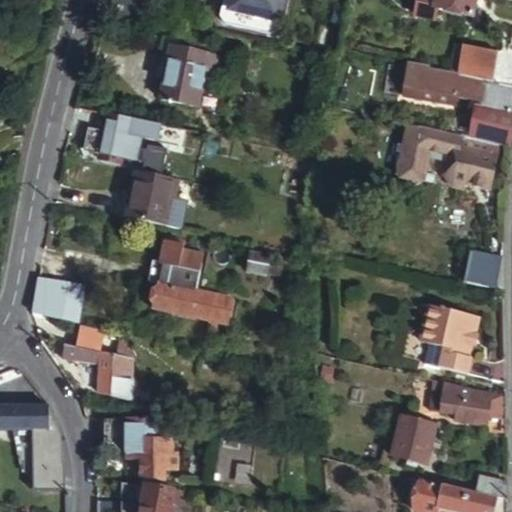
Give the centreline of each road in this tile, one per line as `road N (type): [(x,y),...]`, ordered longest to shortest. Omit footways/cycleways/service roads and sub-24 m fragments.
road 1 (residential): [(3,328),(81,0)]
road 2 (residential): [(3,328),(65,403),(80,449),(82,511)]
